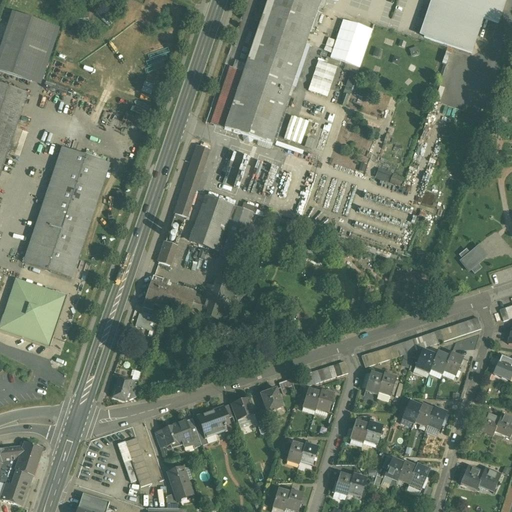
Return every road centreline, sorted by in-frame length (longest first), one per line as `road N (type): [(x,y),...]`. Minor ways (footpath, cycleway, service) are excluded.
road 1 (primary): [(78,415),(220,0)]
road 2 (residential): [(131,416),(345,343)]
road 3 (residential): [(434,511),(488,332),(479,297)]
road 4 (residential): [(313,511),(355,374),(345,343)]
road 5 (residential): [(345,343),(479,297)]
